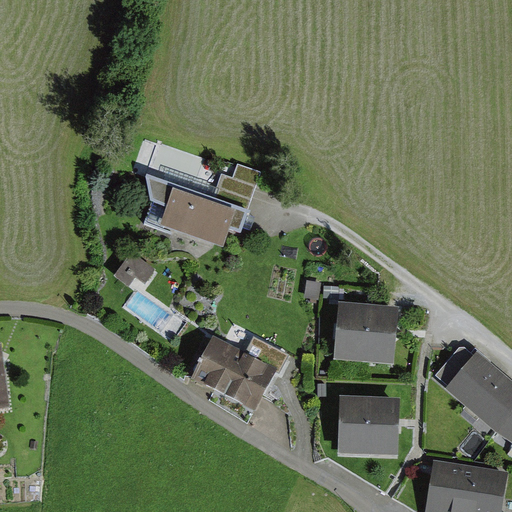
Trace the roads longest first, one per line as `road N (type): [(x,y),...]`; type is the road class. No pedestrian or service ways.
road 1 (residential): [(370,511),(95,330),(60,314),(0,307)]
road 2 (residential): [(511,360),(327,220),(302,210),(269,226)]
